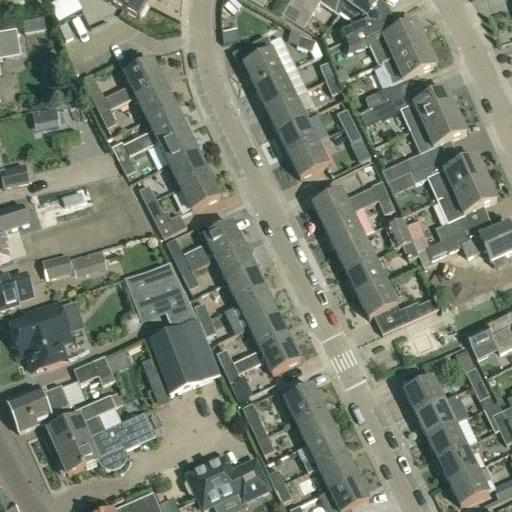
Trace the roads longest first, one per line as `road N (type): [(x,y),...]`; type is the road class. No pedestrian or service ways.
road 1 (residential): [(415,511),(207,77),(207,0)]
road 2 (residential): [(511,140),(446,0)]
